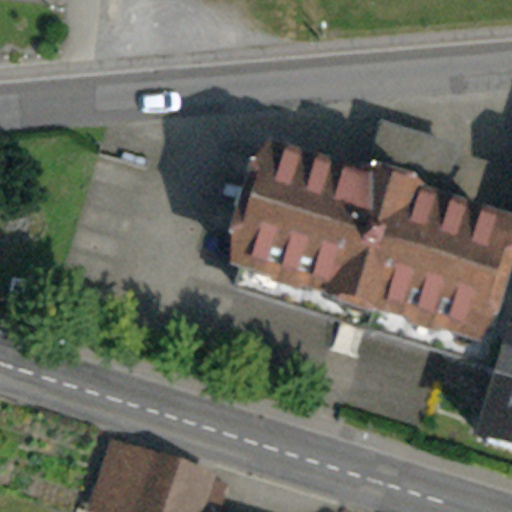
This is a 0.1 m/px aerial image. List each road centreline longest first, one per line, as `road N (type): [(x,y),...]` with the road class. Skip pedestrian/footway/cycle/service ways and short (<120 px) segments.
road 1 (residential): [(0,107),(511,63)]
road 2 (secondary): [(450,511),(0,369)]
